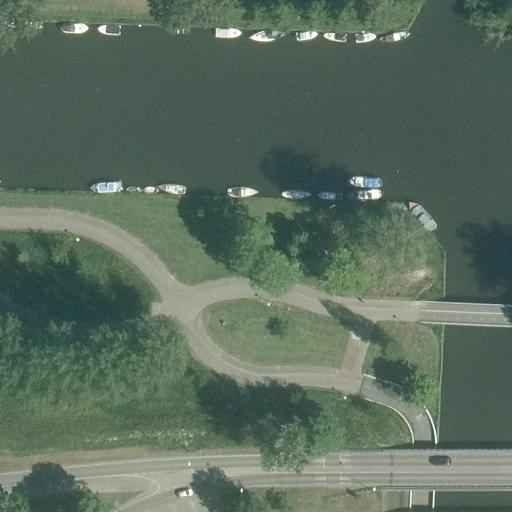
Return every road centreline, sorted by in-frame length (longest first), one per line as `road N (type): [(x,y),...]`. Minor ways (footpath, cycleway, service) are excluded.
road 1 (secondary): [(511,459),(179,464)]
road 2 (secondary): [(182,492),(296,479),(511,478)]
road 3 (secondary): [(179,464),(0,482)]
